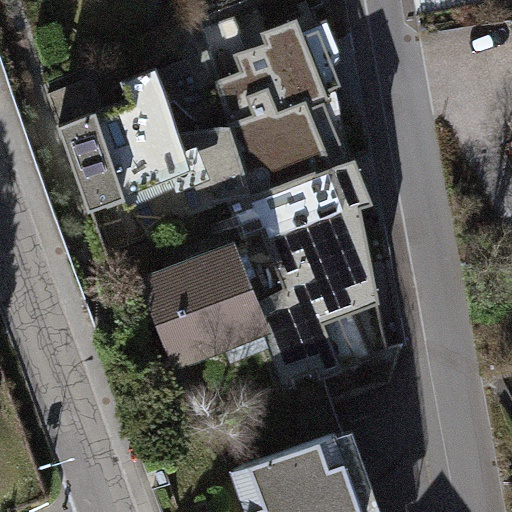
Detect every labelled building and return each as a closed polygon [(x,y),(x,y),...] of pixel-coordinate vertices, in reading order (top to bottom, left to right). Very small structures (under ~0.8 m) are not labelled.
[(229,121),(230,125),(275,107),(278,113),(337,89),(324,19),(319,21),(315,10),(298,17),(297,17),(266,29),(258,10),(236,19),(235,18),(201,31),(229,121)] [(75,84),(48,94),(103,250),(215,205),(228,202),(230,207),(253,198),(230,125),(229,121),(227,123),(229,127),(182,139),(168,94),(164,83),(105,107),(99,93),(81,100),(75,84)] [(350,158),(337,89),(278,113),(275,107),(230,125),(253,198),(350,158)] [(253,198),(230,207),(237,226),(258,217),(262,228),(260,228),(284,288),(256,304),(265,325),(288,383),(317,372),(320,379),(390,351),(361,205),(374,201),(355,156),(350,158),(253,198)] [(235,248),(145,283),(175,360),(265,325),(256,304),(235,248)] [(363,511),(335,432),(233,469),(248,511),(363,511)]
